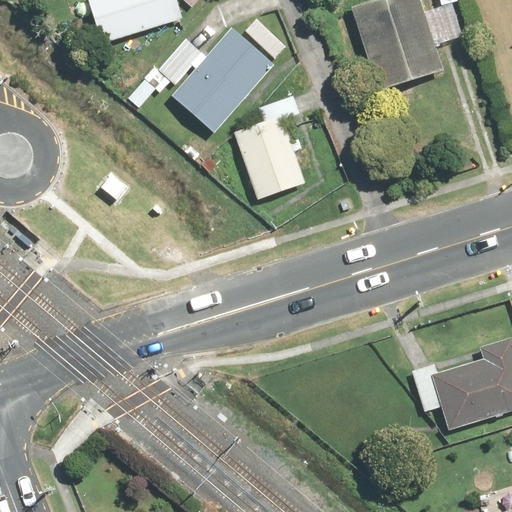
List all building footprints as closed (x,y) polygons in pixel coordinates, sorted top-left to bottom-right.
[(168,0),(83,0),(98,49),(177,26),(168,0)] [(410,0),(381,0),(342,14),(373,98),(438,75),(410,0)] [(229,32),(169,100),(213,139),(273,71),(229,32)] [(280,120),(229,138),(252,202),(303,184),(280,120)] [(511,350),(508,340),(408,373),(422,418),(435,413),(443,437),(511,414),(511,350)]
